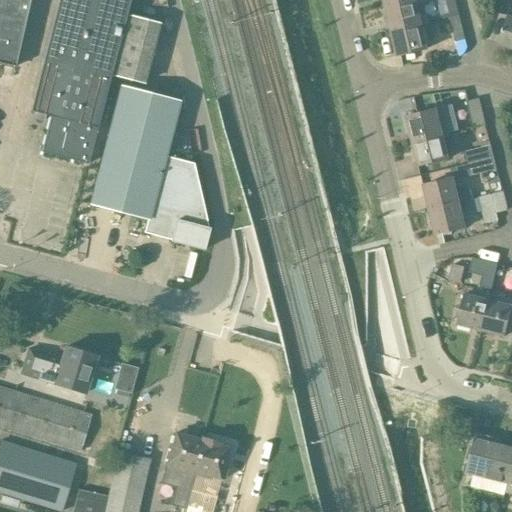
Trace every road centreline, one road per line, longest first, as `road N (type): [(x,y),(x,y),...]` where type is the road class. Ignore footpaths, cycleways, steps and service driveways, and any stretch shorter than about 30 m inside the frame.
road 1 (residential): [(511,401),(435,381),(364,92)]
road 2 (unclassified): [(169,0),(218,203),(215,274),(192,303)]
road 3 (residential): [(192,303),(0,256)]
road 4 (residential): [(511,86),(480,74),(364,92)]
